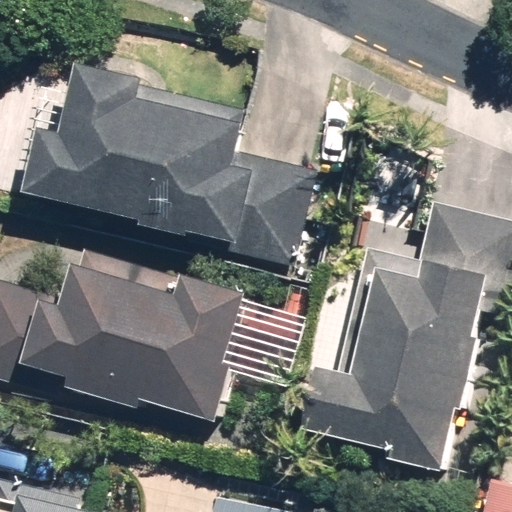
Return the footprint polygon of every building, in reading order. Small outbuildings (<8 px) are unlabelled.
[(20,212),(236,259),(253,180),(232,176),(241,134),(132,110),(137,90),(77,77),(64,135),(39,129),(20,212)] [(431,162),(372,150),(359,219),(417,231),(431,162)] [(338,392),(309,386),(297,444),(441,473),(476,303),(508,310),(511,289),(511,225),(433,209),(420,270),(365,259),(338,392)] [(0,283),(0,378),(218,435),(252,305),(180,286),(175,305),(129,293),(137,264),(84,251),(71,302),(0,283)] [(511,511),(511,485),(491,479),(480,511),(511,511)]
